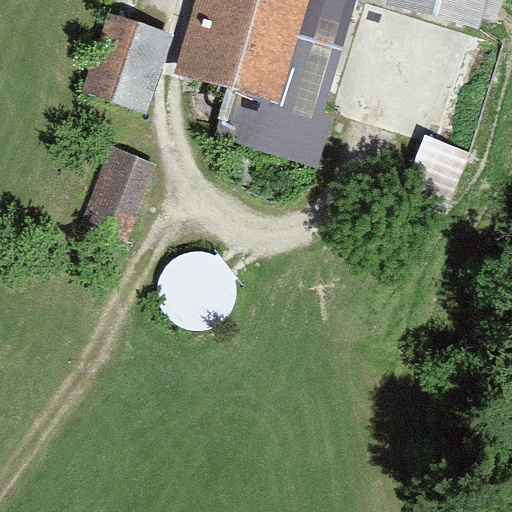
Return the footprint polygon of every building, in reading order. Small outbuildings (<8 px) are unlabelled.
[(211,0),(187,85),(233,98),(219,145),(320,173),(368,0),(211,0)] [(492,0),(391,0),(388,12),(482,37),(492,0)] [(171,42),(118,22),(90,96),(144,116),(171,42)] [(409,204),(453,218),(473,154),(429,140),(409,204)] [(159,169),(115,152),(86,226),(130,243),(159,169)] [(228,307),(243,247),(185,233),(171,293),(228,307)]
